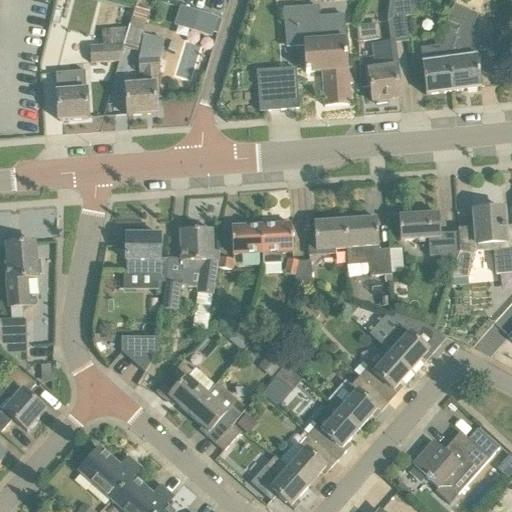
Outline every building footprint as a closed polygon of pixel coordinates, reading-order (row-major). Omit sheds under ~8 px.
[(137,0),(135,9),(173,19),(178,0),(137,0)] [(389,0),(387,20),(414,17),(423,0),(389,0)] [(212,38),(219,19),(181,7),(175,26),(212,38)] [(332,28),(320,29),(318,8),(284,11),(286,49),(304,48),(306,75),(310,74),(311,73),(323,72),(325,107),(351,106),(349,86),(344,18),(331,19),(332,28)] [(139,50),(150,14),(135,9),(129,30),(123,49),(137,53),(137,50),(139,50)] [(460,28),(447,23),(444,32),(457,37),(460,28)] [(356,28),(358,44),(381,41),(379,25),(362,27),(356,28)] [(481,89),(473,27),(460,28),(457,37),(449,60),(454,93),(481,89)] [(84,50),(84,65),(119,63),(123,49),(129,30),(103,32),(100,40),(103,40),(103,49),(84,50)] [(444,32),(438,45),(453,50),(457,37),(444,32)] [(400,100),(398,80),(393,43),(372,46),(375,69),(369,70),(373,104),(376,103),(377,105),(387,104),(387,102),(400,100)] [(161,72),(160,59),(138,60),(138,74),(144,74),(144,85),(139,86),(125,86),(126,97),(128,117),(157,115),(156,99),(158,99),(157,72),(161,72)] [(449,60),(445,61),(424,64),(422,64),(426,96),(454,93),(449,60)] [(88,120),(87,100),(83,65),(56,68),(56,74),(59,122),(88,120)] [(299,110),(297,90),(296,70),(265,72),(266,81),(268,112),(299,110)] [(257,82),(266,81),(265,72),(257,72),(257,82)] [(511,231),(506,232),(506,231),(504,211),(474,213),(475,228),(458,230),(458,233),(460,255),(457,263),(451,279),(469,278),(476,256),(478,253),(494,251),(496,276),(511,274),(511,231)] [(439,215),(399,218),(401,243),(429,241),(429,253),(430,258),(442,257),(442,263),(457,263),(460,255),(458,233),(441,235),(439,215)] [(379,251),(378,239),(377,219),(345,222),(347,251),(348,267),(370,266),(371,278),(385,277),(391,277),(390,251),(379,251)] [(335,251),(347,251),(345,222),(314,224),(315,241),(308,242),(309,257),(336,256),(335,251)] [(293,254),(293,245),(292,225),(262,227),(263,256),(264,266),(281,265),(281,255),(293,254)] [(233,257),(263,256),(262,227),(232,229),(233,257)] [(212,253),(212,251),(212,231),(181,232),(182,259),(168,260),(165,284),(162,310),(178,312),(181,288),(198,290),(197,294),(214,296),(217,270),(219,259),(220,253),(212,253)] [(139,236),(139,233),(139,232),(123,233),(123,244),(126,244),(126,261),(127,261),(127,275),(151,275),(151,284),(165,284),(168,260),(160,260),(160,236),(150,236),(150,235),(147,235),(147,236),(139,236)] [(40,262),(36,262),(34,243),(31,244),(28,241),(22,241),(20,245),(7,246),(9,265),(7,265),(12,321),(0,321),(0,352),(28,374),(26,321),(24,321),(23,307),(28,307),(26,280),(37,279),(37,275),(41,275),(40,262)] [(219,259),(217,270),(233,272),(234,261),(219,259)] [(296,278),(299,263),(288,261),(285,274),(296,278)] [(299,263),(296,278),(293,287),(313,295),(311,262),(299,263)] [(319,317),(306,305),(297,316),(310,327),(319,317)] [(268,327),(271,312),(256,308),(253,323),(268,327)] [(434,340),(439,335),(430,327),(396,316),(393,322),(392,323),(390,321),(373,339),(390,354),(412,372),(429,353),(432,356),(441,346),(434,340)] [(239,333),(237,332),(236,331),(228,341),(243,353),(251,343),(250,342),(239,333)] [(260,338),(270,348),(276,341),(267,332),(260,338)] [(159,335),(122,335),(121,348),(144,369),(158,348),(159,335)] [(395,392),(412,372),(390,354),(373,373),(368,368),(360,378),(389,404),(398,394),(395,392)] [(261,364),(274,376),(282,366),(269,355),(261,364)] [(189,416),(208,395),(189,378),(193,374),(183,365),(156,394),(167,403),(170,399),(189,416)] [(52,384),(51,366),(41,367),(42,384),(52,384)] [(17,369),(0,388),(0,433),(1,435),(14,421),(28,433),(46,412),(28,395),(36,386),(17,369)] [(276,405),(289,389),(277,378),(263,394),(276,405)] [(381,414),(389,404),(360,378),(350,388),(355,393),(339,412),(360,430),(377,411),(381,414)] [(242,416),(232,407),(237,401),(218,384),(208,395),(189,416),(208,433),(205,437),(215,446),(232,427),(242,416)] [(360,430),(339,412),(330,404),(313,424),(317,427),(309,437),(338,463),(347,453),(343,449),(360,430)] [(248,436),(258,424),(246,415),(237,426),(248,436)] [(224,453),(240,434),(232,427),(215,446),(224,453)] [(436,493),(450,506),(490,460),(499,450),(477,431),(468,441),(460,434),(451,445),(454,447),(447,455),(434,443),(413,466),(439,489),(436,493)] [(329,472),(338,463),(309,437),(302,443),(305,446),(286,468),(309,488),(325,469),(329,472)] [(112,501),(132,479),(141,470),(129,459),(121,469),(99,450),(79,472),(112,501)] [(511,473),(511,456),(510,455),(496,470),(507,479),(511,473)] [(286,468),(280,462),(279,462),(275,458),(266,468),(279,480),(270,490),(291,508),(309,488),(286,468)] [(153,497),(132,479),(112,501),(124,511),(160,511),(164,507),(173,498),(161,488),(153,497)]
